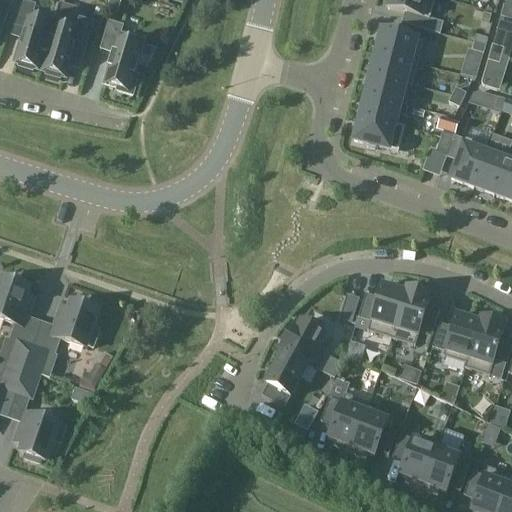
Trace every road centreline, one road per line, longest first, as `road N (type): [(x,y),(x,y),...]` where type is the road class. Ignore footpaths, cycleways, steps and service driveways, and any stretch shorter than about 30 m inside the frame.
road 1 (residential): [(511,304),(416,267),(371,264),(330,273),(279,314),(222,413),(414,511)]
road 2 (residential): [(252,64),(223,149),(185,190),(133,203),(109,200),(0,165)]
road 3 (residential): [(332,84),(316,154),(325,170),(511,238)]
road 4 (residential): [(122,116),(0,90)]
